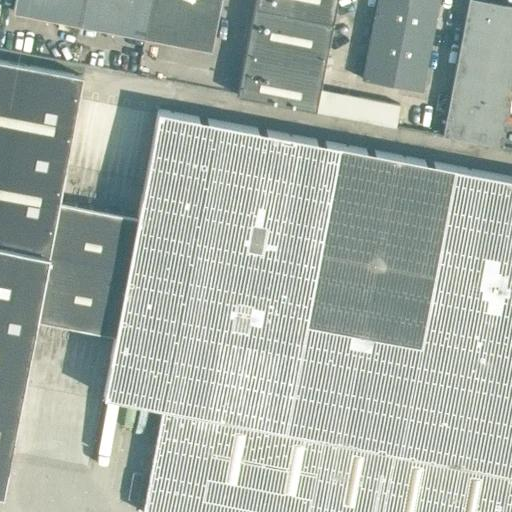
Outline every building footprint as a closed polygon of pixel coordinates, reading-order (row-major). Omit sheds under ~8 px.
[(213,48),(222,0),(16,0),(14,10),(213,48)] [(320,88),(337,0),(256,0),(238,94),(316,109),(320,88)] [(421,89),(438,0),(376,0),(361,77),(421,89)] [(501,145),(511,89),(511,4),(487,0),(467,0),(442,133),(501,145)] [(58,201),(83,75),(0,58),(0,249),(126,274),(137,216),(58,201)] [(398,103),(379,100),(347,93),(343,114),(394,124),(396,117),(398,103)] [(511,511),(511,177),(157,110),(137,216),(126,274),(115,333),(103,396),(160,406),(141,511),(511,511)] [(115,333),(126,274),(0,249),(0,493),(2,494),(36,318),(115,333)]
